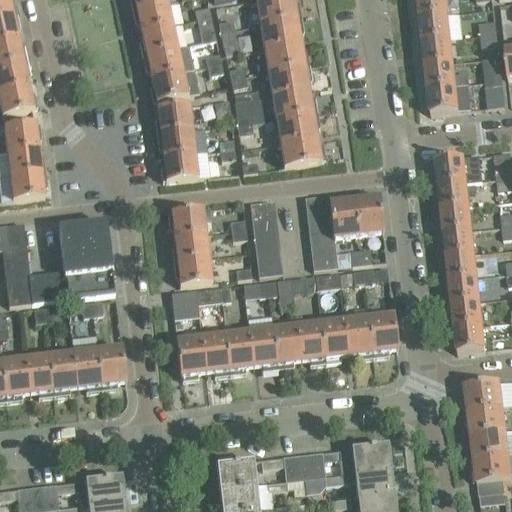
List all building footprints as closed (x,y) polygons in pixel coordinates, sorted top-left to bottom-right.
[(0,0),(0,22),(16,19),(12,3),(9,4),(8,0),(0,0)] [(167,6),(165,0),(128,0),(132,14),(167,6)] [(289,0),(254,6),(258,30),(300,23),(297,8),(294,8),(292,0),(289,0)] [(417,0),(420,23),(448,20),(445,0),(417,0)] [(172,30),(167,6),(132,14),(135,30),(138,29),(140,37),(172,30)] [(210,21),(208,12),(194,15),(196,24),(210,21)] [(0,22),(0,47),(18,43),(16,35),(19,34),(16,19),(0,22)] [(450,44),(448,20),(420,23),(423,47),(450,44)] [(210,21),(196,24),(198,34),(201,48),(205,47),(215,45),(212,31),(210,21)] [(258,30),(262,54),(301,47),(299,39),(302,39),(300,23),(258,30)] [(218,28),(220,38),(234,34),(232,25),(218,28)] [(496,39),(495,27),(479,29),(481,40),(496,39)] [(138,46),(142,61),(177,53),(172,30),(140,37),(141,45),(138,46)] [(234,34),(220,38),(222,47),(225,61),(233,59),(239,58),(236,44),(234,34)] [(497,50),(496,39),(481,40),(482,52),(497,50)] [(0,47),(0,71),(26,66),(23,50),(20,51),(18,43),(0,47)] [(450,44),(423,47),(426,71),(453,68),(450,44)] [(302,56),(301,47),(262,54),(267,78),(308,71),(305,55),(302,56)] [(182,77),(177,53),(142,61),(145,77),(148,76),(150,84),(182,77)] [(220,68),(218,59),(204,62),(206,71),(220,68)] [(499,63),(483,65),(485,76),(500,74),(499,63)] [(0,71),(0,96),(29,90),(27,82),(30,81),(26,66),(0,71)] [(223,78),(220,68),(206,71),(208,81),(223,78)] [(454,81),(453,68),(426,71),(428,95),(456,92),(468,90),(467,79),(454,81)] [(267,78),(271,101),(309,95),(307,87),(311,86),(308,71),(267,78)] [(228,76),(230,85),(244,82),(242,73),(228,76)] [(152,92),(149,92),(152,107),(155,107),(155,108),(199,99),(193,74),(182,77),(150,84),(152,92)] [(485,80),(486,88),(501,87),(500,78),(485,80)] [(230,85),(232,94),(246,91),(244,82),(230,85)] [(504,111),(501,87),(486,88),(488,103),(487,103),(488,113),(504,111)] [(30,98),(29,90),(0,96),(0,111),(2,121),(34,114),(34,113),(36,112),(33,97),(30,98)] [(456,92),(428,95),(431,119),(458,116),(471,115),(468,90),(456,92)] [(310,103),(309,95),(271,101),(275,125),(316,118),(313,102),(310,103)] [(228,106),(214,107),(217,131),(231,129),(228,106)] [(157,123),(154,123),(156,139),(192,135),(189,110),(156,114),(157,123)] [(275,125),(279,149),(317,142),(315,134),(319,134),(316,118),(275,125)] [(236,121),(237,131),(251,129),(250,119),(236,121)] [(4,132),(6,157),(39,153),(38,145),(41,145),(39,130),(36,130),(36,129),(4,132)] [(252,139),(251,129),(237,131),(238,140),(252,139)] [(192,135),(156,139),(158,155),(161,154),(162,162),(195,159),(206,157),(204,133),(192,135)] [(317,142),(279,149),(283,173),(321,166),(321,165),(324,165),(321,150),(318,150),(317,142)] [(218,146),(220,156),(234,154),(233,144),(218,146)] [(6,157),(9,181),(44,177),(42,161),(40,161),(39,153),(6,157)] [(235,164),(234,154),(220,156),(221,165),(235,164)] [(198,183),(195,159),(162,162),(163,170),(160,171),(162,186),(165,186),(165,187),(198,183)] [(464,163),(436,166),(439,191),(467,188),(482,186),(480,161),(464,163)] [(242,179),(257,177),(255,167),(241,169),(242,179)] [(496,173),(497,184),(511,182),(511,181),(511,171),(496,173)] [(9,181),(0,181),(0,196),(1,207),(12,205),(44,202),(43,193),(46,193),(44,177),(9,181)] [(511,194),(511,182),(497,184),(498,196),(511,194)] [(439,191),(442,214),(481,210),(480,198),(468,199),(467,188),(439,191)] [(382,239),(378,201),(377,201),(376,198),(361,200),(361,203),(353,204),(358,242),(382,239)] [(329,212),(328,203),(328,200),(304,203),(306,215),(329,212)] [(345,201),(328,203),(329,212),(331,224),(332,236),(333,245),(358,242),(353,204),(345,205),(345,201)] [(249,209),(251,221),(275,218),(273,206),(249,209)] [(511,207),(498,209),(499,218),(511,216),(511,207)] [(469,211),(442,214),(444,238),(472,235),(469,211)] [(331,224),(329,212),(306,215),(307,227),(331,224)] [(173,243),(206,239),(203,215),(170,219),(170,220),(167,220),(169,235),(172,235),(173,243)] [(251,221),(252,233),(276,230),(275,218),(251,221)] [(511,219),(501,221),(502,232),(511,230),(511,219)] [(245,234),(244,224),(229,226),(231,236),(245,234)] [(307,227),(308,239),(332,236),(331,224),(307,227)] [(58,233),(58,235),(63,276),(28,281),(28,286),(30,297),(31,309),(114,299),(106,227),(58,233)] [(23,228),(10,230),(12,254),(24,253),(23,239),(24,239),(23,228)] [(0,231),(0,255),(2,255),(12,254),(10,230),(0,231)] [(252,233),(253,245),(277,242),(276,230),(252,233)] [(511,242),(511,230),(502,232),(503,244),(511,242)] [(246,244),(245,234),(231,236),(232,245),(246,244)] [(444,238),(447,262),(474,259),(472,235),(444,238)] [(333,245),(332,236),(308,239),(310,251),(333,248),(333,245)] [(209,263),(206,239),(173,243),(174,251),(171,252),(173,267),(209,263)] [(253,245),(255,257),(279,254),(277,242),(253,245)] [(310,251),(311,263),(335,260),(333,248),(310,251)] [(24,253),(12,254),(2,255),(3,266),(26,264),(24,253)] [(280,267),(279,254),(255,257),(256,269),(280,267)] [(361,270),(371,268),(369,254),(359,255),(361,270)] [(351,271),(361,270),(359,255),(350,256),(351,271)] [(450,286),(477,283),(474,259),(447,262),(450,286)] [(336,273),(335,260),(311,263),(313,275),(336,273)] [(179,291),(212,287),(209,263),(173,267),(175,283),(178,283),(179,291)] [(3,266),(4,278),(27,275),(26,264),(3,266)] [(256,269),(258,282),(282,279),(280,267),(256,269)] [(251,282),(250,272),(236,274),(237,284),(251,282)] [(372,274),(362,275),(364,290),(373,289),(372,274)] [(4,278),(6,289),(28,286),(28,281),(27,275),(4,278)] [(362,275),(352,277),(354,291),(364,290),(362,275)] [(338,278),(314,281),(316,295),(340,293),(338,278)] [(314,281),(290,284),(292,298),(316,295),(314,281)] [(450,286),(452,310),(480,307),(477,283),(450,286)] [(290,284),(266,287),(268,301),(278,300),(280,314),(294,313),(292,298),(290,284)] [(28,286),(6,289),(7,300),(30,297),(28,286)] [(243,290),(244,304),(268,301),(266,287),(243,290)] [(219,293),(221,307),(230,306),(229,291),(219,293)] [(197,310),(211,308),(221,307),(219,293),(195,296),(197,310)] [(171,298),(174,324),(198,321),(197,310),(195,296),(171,298)] [(7,300),(8,311),(31,309),(30,297),(7,300)] [(100,306),(90,307),(92,321),(102,320),(100,306)] [(90,307),(81,308),(82,322),(92,321),(90,307)] [(480,307),(452,310),(455,334),(482,331),(480,307)] [(53,311),(43,312),(45,327),(54,326),(53,311)] [(43,312),(33,314),(35,328),(45,327),(43,312)] [(388,361),(388,357),(396,356),(392,319),(367,322),(372,362),(388,361)] [(367,322),(344,324),(348,362),(356,361),(357,364),(372,362),(367,322)] [(340,363),(348,362),(344,324),(320,327),(325,368),(340,366),(340,363)] [(320,327),(296,330),(301,368),(309,367),(309,370),(325,368),(320,327)] [(296,330),(272,333),(277,374),(293,372),(292,369),(301,368),(296,330)] [(482,331),(455,334),(458,358),(484,355),(482,331)] [(272,333),(248,336),(253,374),(261,373),(261,376),(277,374),(272,333)] [(245,375),(253,374),(248,336),(224,338),(229,380),(245,378),(245,375)] [(224,338),(201,341),(205,380),(213,379),(214,382),(229,380),(224,338)] [(197,381),(205,380),(201,341),(176,344),(181,383),(182,382),(182,386),(197,384),(197,381)] [(121,351),(96,354),(101,395),(117,393),(117,390),(125,389),(121,351)] [(96,354),(72,357),(77,395),(85,394),(85,397),(101,395),(96,354)] [(72,357),(49,360),(54,401),(69,399),(69,396),(77,395),(72,357)] [(49,360),(25,363),(29,401),(37,400),(38,403),(54,401),(49,360)] [(25,363),(1,365),(6,407),(22,405),(21,402),(29,401),(25,363)] [(500,388),(466,392),(468,416),(502,412),(500,388)] [(505,436),(502,412),(468,416),(471,440),(505,436)] [(505,436),(471,440),(474,464),(508,460),(505,436)] [(354,479),(390,474),(387,449),(351,454),(354,479)] [(343,455),(325,457),(326,466),(344,464),(343,455)] [(324,483),(324,482),(321,458),(308,459),(311,484),(324,483)] [(295,461),(298,486),(311,484),(308,459),(295,461)] [(477,488),(496,486),(503,485),(511,484),(508,460),(474,464),(477,488)] [(282,462),(285,487),(298,486),(295,461),(282,462)] [(278,463),(260,465),(261,474),(279,472),(278,463)] [(216,470),(219,494),(255,490),(252,466),(216,470)] [(354,479),(357,502),(393,498),(390,474),(354,479)] [(324,482),(324,483),(325,491),(347,488),(346,480),(324,482)] [(88,510),(124,506),(121,481),(85,486),(88,510)] [(477,488),(479,501),(498,499),(496,486),(477,488)] [(77,487),(59,489),(60,498),(78,496),(77,487)] [(264,498),(286,495),(285,487),(263,489),(264,498)] [(58,511),(55,490),(42,491),(44,511),(58,511)] [(257,511),(255,490),(219,494),(221,511),(257,511)] [(31,511),(44,511),(42,491),(29,493),(31,511)] [(16,494),(18,511),(31,511),(29,493),(16,494)] [(12,495),(0,496),(0,505),(13,504),(12,495)] [(357,511),(394,511),(393,498),(357,502),(357,511)] [(349,511),(349,503),(327,506),(327,511),(349,511)]
